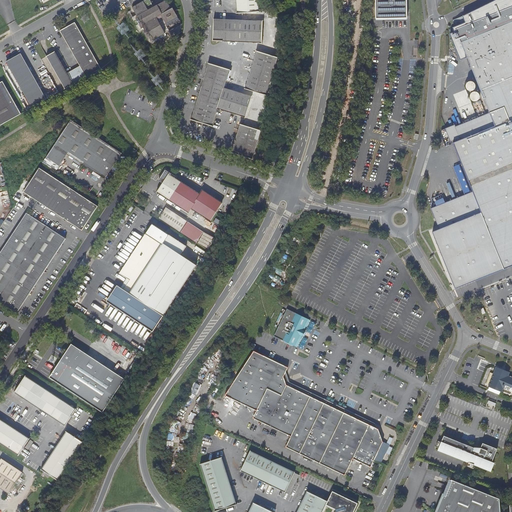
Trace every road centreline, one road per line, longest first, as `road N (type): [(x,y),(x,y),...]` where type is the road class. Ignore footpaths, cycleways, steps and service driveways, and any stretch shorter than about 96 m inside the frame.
road 1 (unclassified): [(154,143),(28,333)]
road 2 (secondary): [(176,371),(263,246),(288,193)]
road 3 (unclassified): [(467,332),(380,511)]
road 4 (secondary): [(288,193),(319,87),(324,0)]
road 5 (unknown): [(377,501),(239,428),(228,409)]
road 6 (unclassified): [(184,0),(187,29),(154,143)]
road 7 (unclassified): [(288,193),(154,143)]
road 8 (secondary): [(154,404),(121,450),(95,511)]
